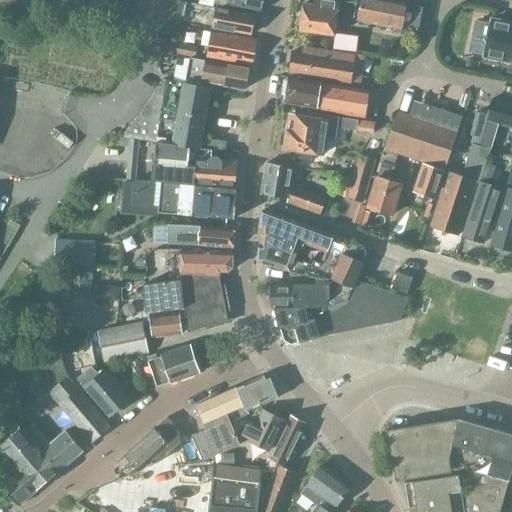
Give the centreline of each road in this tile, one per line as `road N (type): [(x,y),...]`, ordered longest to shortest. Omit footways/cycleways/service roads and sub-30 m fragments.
road 1 (residential): [(268,353),(247,294),(247,239),(279,0)]
road 2 (residential): [(45,201),(144,65),(150,42),(132,17),(48,0)]
road 3 (residential): [(37,511),(159,396),(268,353)]
road 4 (residential): [(511,412),(402,387),(330,428)]
road 5 (residential): [(511,282),(334,226)]
